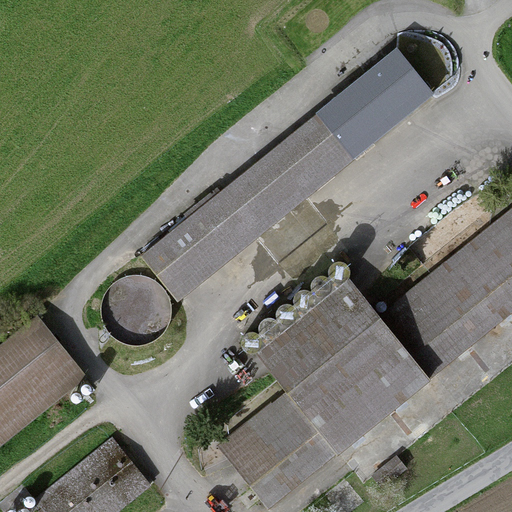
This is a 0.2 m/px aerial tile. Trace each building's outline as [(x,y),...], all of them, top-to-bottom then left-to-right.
[(181,299),(437,96),(400,49),(144,251),(181,299)] [(266,510),(511,311),(511,206),(381,313),(351,276),(258,353),(287,389),(216,447),(266,510)] [(260,324),(259,323),(256,322),(254,321),(252,322),(250,322),(248,323),(245,326),(244,328),(244,331),(244,333),(245,335),(246,337),(248,339),(250,340),(252,341),(255,340),(257,340),(259,339),(261,338),(262,336),(263,333),(263,330),(262,327),(262,326),(264,324),(265,325),(267,326),(269,327),(272,327),(274,326),(276,325),(277,324),(279,322),(280,320),(280,317),(279,313),(279,312),(282,310),(282,311),(284,312),(287,312),(290,312),(292,312),(293,311),(295,309),(296,308),(297,305),(297,302),(297,299),(296,298),(299,296),(301,298),(304,298),(307,298),(309,298),(310,297),(312,295),(313,293),(314,291),(315,288),(314,285),(316,282),(319,283),(321,284),(324,284),(326,283),(327,282),(329,281),(330,279),(331,277),(332,274),(331,271),(334,268),(336,269),(338,270),(341,270),(343,269),(344,268),(346,267),(347,265),(348,263),(349,260),(348,257),(346,254),(344,252),(341,251),(339,251),(338,251),(335,251),(333,253),(331,255),(330,258),(329,260),(329,262),(330,264),(331,266),(332,266),(329,268),(327,266),(324,265),(322,265),(321,265),(318,266),(316,267),(314,269),(313,272),(312,274),(313,276),(313,278),(314,280),(312,282),(310,280),(307,279),(305,279),(304,279),(301,280),(299,281),(297,284),(296,286),(295,288),(295,290),(296,293),(297,294),(294,296),(293,295),(290,294),(288,293),(287,293),(284,294),(282,295),(280,298),(279,300),(278,303),(278,304),(279,307),(280,308),(277,310),(275,309),(273,308),(270,308),(269,308),(267,308),(265,309),(262,312),(261,314),(261,317),(261,319),(262,321),(262,322),(260,324)] [(145,268),(131,268),(118,274),(108,285),(104,295),(103,303),(105,312),(109,321),(115,328),(124,334),(133,336),(146,335),(156,331),(165,324),(169,315),(172,308),(172,298),(170,289),(163,279),(154,272),(145,268)] [(0,443),(87,374),(38,313),(0,344),(0,443)] [(16,511),(109,511),(147,482),(111,437),(16,511)] [(401,454),(379,472),(388,483),(410,465),(401,454)]
